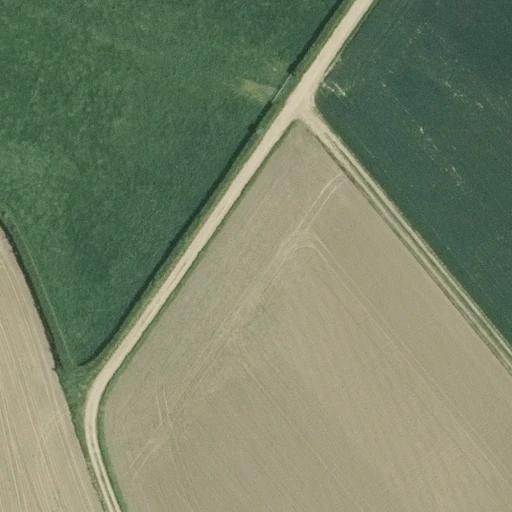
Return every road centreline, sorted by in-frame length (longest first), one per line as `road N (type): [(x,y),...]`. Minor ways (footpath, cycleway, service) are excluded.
road 1 (track): [(117,511),(89,434),(88,406),(295,96)]
road 2 (track): [(295,96),(511,362)]
